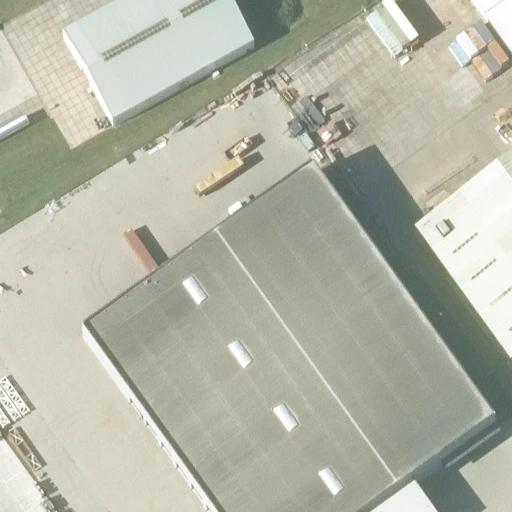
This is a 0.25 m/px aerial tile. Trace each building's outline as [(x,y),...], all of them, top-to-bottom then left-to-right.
[(225,0),(132,0),(63,39),(112,128),(253,49),(225,0)] [(511,0),(472,0),(511,56),(511,0)] [(250,89),(0,242),(0,339),(284,136),(250,89)] [(511,166),(419,234),(511,361),(511,360),(511,166)] [(313,174),(82,338),(206,511),(429,511),(413,488),(495,429),(313,174)]
